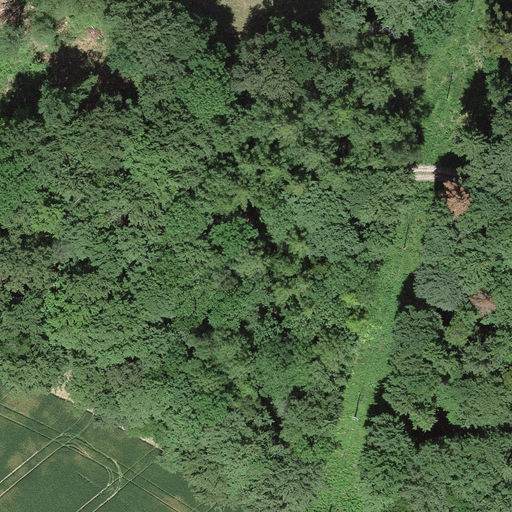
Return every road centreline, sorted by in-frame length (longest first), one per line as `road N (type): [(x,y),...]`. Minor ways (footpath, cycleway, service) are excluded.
road 1 (track): [(511,195),(444,177),(365,182),(94,277),(0,268)]
road 2 (track): [(285,511),(276,506),(320,414),(403,177)]
